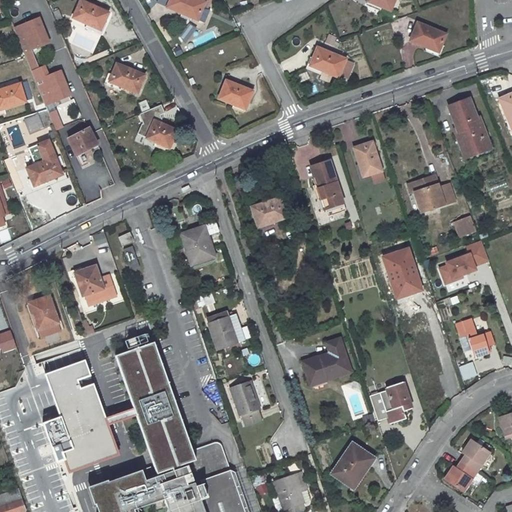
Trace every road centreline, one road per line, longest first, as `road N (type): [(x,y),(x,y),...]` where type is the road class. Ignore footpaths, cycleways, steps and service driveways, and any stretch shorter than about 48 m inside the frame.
road 1 (residential): [(203,165),(295,437)]
road 2 (unknown): [(131,199),(40,2),(14,12)]
road 3 (tertiary): [(0,266),(203,165)]
road 4 (tertiary): [(299,121),(491,59)]
road 5 (residential): [(130,0),(218,159)]
road 6 (residential): [(314,0),(260,29),(299,121)]
road 7 (residential): [(415,478),(477,398),(511,383)]
